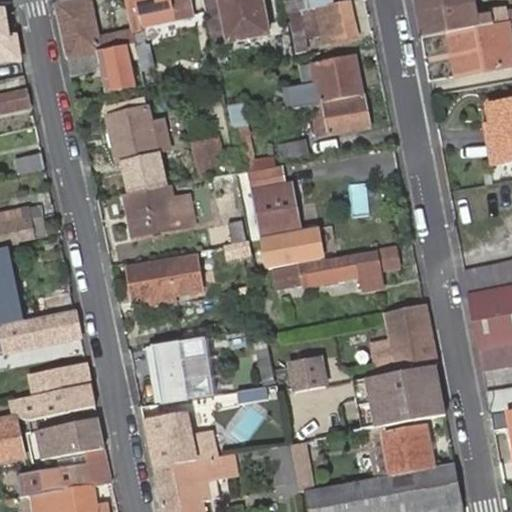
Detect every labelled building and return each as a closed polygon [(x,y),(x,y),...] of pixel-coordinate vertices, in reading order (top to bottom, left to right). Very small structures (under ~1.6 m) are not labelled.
[(100,37),(93,0),(76,0),(58,3),(69,57),(137,44),(135,32),(134,31),(100,37)] [(195,4),(193,0),(127,0),(134,31),(135,32),(146,30),(145,26),(155,24),(177,20),(175,9),(195,4)] [(263,0),(207,0),(215,46),(271,36),(263,0)] [(312,0),(287,0),(297,51),(312,48),(310,38),(324,34),(326,42),(358,35),(352,3),(319,8),(314,10),(312,0)] [(319,8),(338,5),(336,0),(312,0),(314,10),(319,8)] [(416,0),(418,12),(475,2),(475,0),(416,0)] [(479,18),(475,2),(418,12),(423,36),(450,32),(494,25),(492,16),(479,18)] [(491,11),(492,16),(494,25),(509,22),(506,11),(506,8),(491,11)] [(15,13),(0,12),(0,63),(22,65),(15,13)] [(511,24),(509,25),(509,22),(494,25),(450,32),(458,75),(511,64),(511,40),(511,36),(511,24)] [(108,93),(146,86),(144,76),(135,77),(131,59),(140,57),(137,44),(69,57),(72,71),(102,64),(108,93)] [(324,104),(365,96),(357,56),(317,64),(317,66),(320,84),(309,86),(291,89),(296,110),(313,107),(324,104)] [(306,67),(309,86),(320,84),(317,66),(306,67)] [(0,117),(31,111),(26,90),(0,95),(0,117)] [(371,127),(365,96),(324,104),(330,136),(371,127)] [(500,136),(491,138),(496,161),(511,158),(511,99),(494,103),(498,124),(500,136)] [(324,104),(313,107),(319,138),(330,136),(324,104)] [(250,139),(247,120),(245,106),(231,108),(236,141),(250,139)] [(158,154),(156,142),(152,124),(149,109),(110,116),(119,162),(158,154)] [(152,124),(156,142),(167,139),(164,122),(152,124)] [(489,126),(491,138),(500,136),(498,124),(489,126)] [(254,172),(250,139),(236,141),(241,174),(254,172)] [(308,141),(281,146),(283,160),(310,155),(308,141)] [(219,142),(196,145),(202,177),(224,174),(219,142)] [(21,173),(45,168),(41,152),(17,157),(21,173)] [(172,186),(174,185),(168,160),(134,166),(139,190),(158,186),(160,188),(172,186)] [(235,176),(213,180),(215,192),(223,190),(228,190),(230,200),(239,199),(235,176)] [(291,185),(254,192),(269,269),(297,263),(292,233),(302,232),(291,185)] [(139,190),(124,194),(133,235),(193,223),(187,196),(175,198),(172,186),(160,188),(158,186),(139,190)] [(42,206),(20,210),(22,221),(32,220),(44,217),(42,206)] [(20,210),(0,214),(0,243),(35,236),(47,234),(44,217),(32,220),(22,221),(20,210)] [(243,221),(228,222),(230,242),(244,241),(243,221)] [(397,249),(377,253),(381,273),(401,269),(397,249)] [(381,273),(377,253),(284,273),(288,291),(323,284),(342,281),(361,277),(364,293),(384,289),(381,273)] [(9,254),(0,256),(0,325),(24,321),(9,254)] [(218,257),(202,260),(204,272),(220,269),(218,257)] [(186,261),(131,271),(136,301),(154,298),(156,310),(176,306),(174,294),(191,292),(202,289),(200,274),(188,277),(186,261)] [(471,295),(511,286),(511,261),(466,270),(471,295)] [(342,281),(323,284),(324,292),(343,288),(342,281)] [(511,286),(471,295),(485,371),(511,366),(511,286)] [(73,295),(46,300),(49,316),(76,310),(73,295)] [(426,306),(390,313),(396,345),(378,348),(380,362),(397,359),(399,368),(436,361),(426,306)] [(0,349),(1,353),(82,337),(76,310),(49,316),(24,321),(0,325),(0,349)] [(206,337),(153,346),(164,405),(217,396),(206,337)] [(293,365),(298,392),(328,386),(322,359),(293,365)] [(92,384),(88,362),(27,374),(32,397),(92,384)] [(97,406),(92,384),(32,397),(11,402),(13,410),(15,410),(17,419),(31,420),(97,406)] [(282,395),(280,384),(241,391),(243,404),(282,396),(282,395)] [(343,408),(339,384),(328,386),(298,392),(288,393),(293,416),(340,409),(343,408)] [(511,387),(489,391),(493,415),(511,411),(511,387)] [(443,395),(442,391),(408,397),(407,393),(387,396),(389,404),(443,395)] [(357,415),(360,430),(374,427),(383,425),(413,419),(413,416),(445,409),(443,395),(389,404),(390,409),(357,415)] [(340,409),(293,416),(299,443),(343,433),(340,409)] [(511,411),(493,415),(496,432),(511,429),(511,411)] [(189,412),(146,419),(157,468),(218,457),(213,431),(193,434),(189,412)] [(86,451),(106,447),(99,418),(53,427),(54,430),(46,432),(51,458),(86,451)] [(0,463),(24,459),(16,419),(0,422),(0,463)] [(391,469),(382,471),(377,472),(379,478),(434,467),(427,424),(385,432),(391,469)] [(383,425),(374,427),(382,471),(391,469),(385,432),(383,425)] [(302,493),(292,444),(274,447),(284,497),(302,493)] [(37,497),(93,487),(114,483),(106,447),(86,451),(89,464),(18,475),(23,499),(37,497)] [(218,457),(157,468),(165,511),(208,511),(206,500),(202,501),(199,480),(206,479),(221,477),(236,474),(234,454),(218,457)] [(379,478),(308,492),(311,511),(415,511),(441,507),(441,511),(463,511),(454,464),(434,467),(379,478)] [(209,500),(206,479),(199,480),(202,501),(206,500),(209,500)] [(97,511),(96,504),(93,487),(37,497),(38,511),(97,511)] [(109,511),(108,501),(96,504),(97,511),(109,511)]
